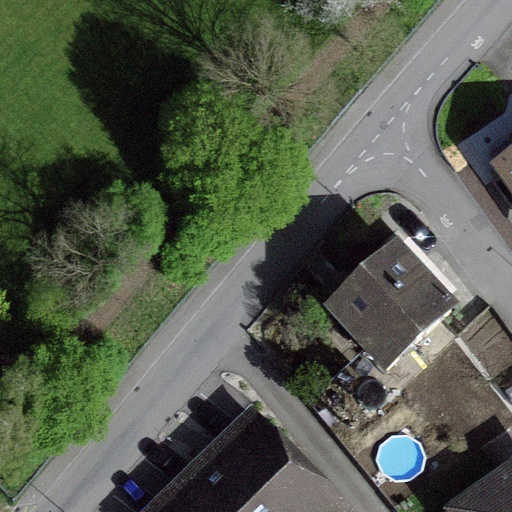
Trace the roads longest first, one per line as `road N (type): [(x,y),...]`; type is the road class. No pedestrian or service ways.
road 1 (residential): [(382,119),(55,511)]
road 2 (unknown): [(218,316),(369,511)]
road 3 (residential): [(382,119),(511,303)]
road 4 (residential): [(493,0),(382,119)]
